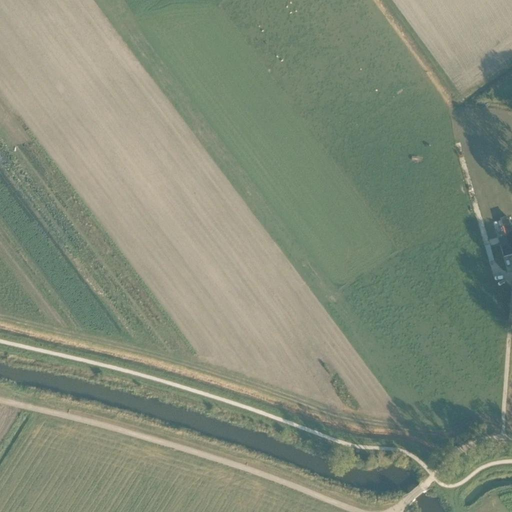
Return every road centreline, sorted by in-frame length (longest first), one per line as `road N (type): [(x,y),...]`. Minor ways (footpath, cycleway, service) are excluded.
road 1 (track): [(0,400),(198,454),(359,511)]
road 2 (track): [(511,276),(495,273),(458,146)]
road 3 (track): [(503,437),(511,302)]
road 4 (track): [(511,437),(457,453),(406,502)]
